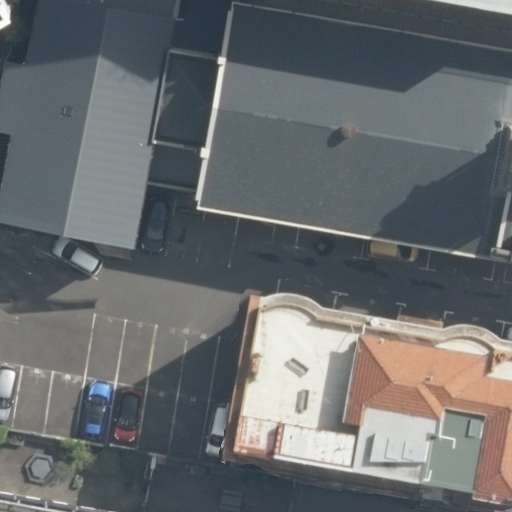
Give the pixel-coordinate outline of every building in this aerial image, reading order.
[(0,0),(0,29),(26,14),(17,0),(0,0)] [(206,149),(195,208),(511,266),(511,58),(238,8),(228,59),(174,49),(182,0),(36,0),(26,55),(3,51),(0,66),(0,135),(11,138),(0,196),(0,221),(135,246),(155,140),(206,149)] [(511,0),(436,0),(511,12),(511,0)] [(511,337),(261,294),(235,442),(511,490),(511,337)] [(0,511),(111,511),(0,492),(0,511)]
